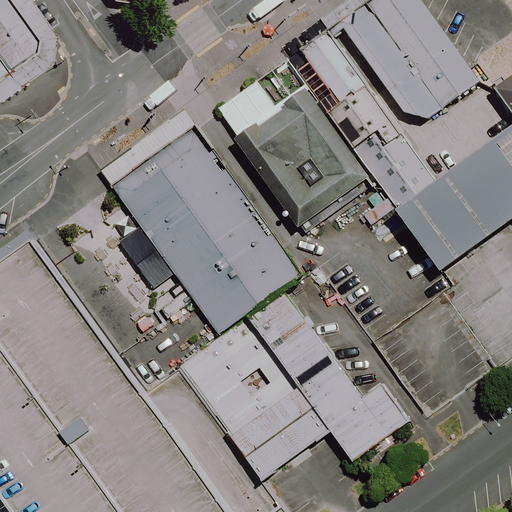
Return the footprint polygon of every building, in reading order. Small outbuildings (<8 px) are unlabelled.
[(430,119),(481,84),(424,0),(374,0),(344,21),(406,112),(430,119)] [(0,17),(0,74),(28,55),(0,17)] [(364,78),(363,78),(330,30),(306,47),(339,94),(323,105),(391,206),(431,179),(364,78)] [(511,79),(493,93),(511,120),(511,79)] [(308,82),(237,129),(301,226),(372,179),(308,82)] [(196,126),(116,183),(222,329),(253,315),(293,286),(300,273),(196,126)] [(511,135),(387,223),(431,286),(511,228),(511,135)] [(116,183),(26,242),(134,390),(164,370),(222,329),(116,183)] [(134,390),(26,242),(0,260),(0,511),(225,511),(147,408),(134,390)] [(339,434),(359,463),(400,434),(414,424),(386,384),(371,394),(293,286),(253,315),(339,434)] [(233,334),(168,380),(249,492),(314,445),(233,334)]
